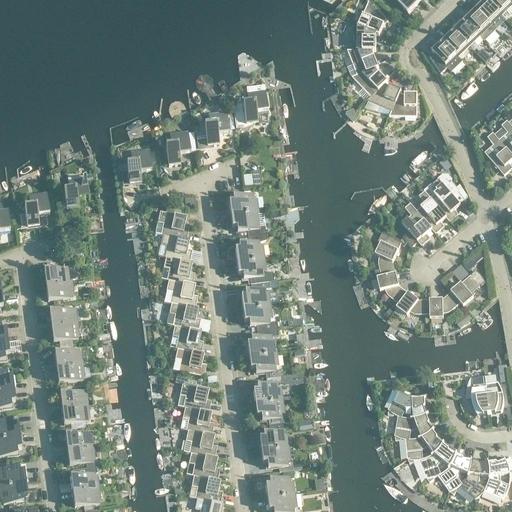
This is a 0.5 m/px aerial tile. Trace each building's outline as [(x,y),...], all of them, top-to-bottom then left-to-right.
[(421,2),(418,0),(393,0),(408,14),(421,2)] [(502,17),(486,0),(475,11),(491,27),(502,17)] [(511,0),(486,0),(502,17),(511,6),(511,5),(511,0)] [(369,2),(358,27),(376,35),(376,36),(379,37),(384,25),(383,25),(387,21),(369,2)] [(495,32),(491,27),(475,11),(464,21),(480,38),(484,42),(495,32)] [(480,38),(464,21),(453,32),(469,48),(480,38)] [(353,25),(352,52),(372,53),(376,53),(376,40),(374,40),(376,36),(376,35),(358,27),(353,25)] [(469,48),(453,32),(443,42),(458,58),(469,48)] [(443,42),(431,53),(434,55),(430,60),(440,76),(447,69),(451,73),(462,63),(458,58),(443,42)] [(351,79),(352,79),(357,77),(376,70),(379,69),(374,57),(372,58),(372,53),(352,52),(347,52),(353,67),(347,69),(351,79)] [(357,77),(352,79),(363,91),(358,95),(366,103),(366,102),(370,98),(370,99),(385,85),(388,83),(379,74),(377,75),(376,70),(357,77)] [(370,98),(366,102),(380,108),(378,114),(389,117),(391,113),(400,95),(401,92),(389,87),(389,89),(385,85),(370,99),(370,98)] [(248,105),(242,106),(232,107),(235,127),(257,124),(256,115),(267,113),(265,92),(261,92),(260,88),(246,90),(248,105)] [(391,113),(389,117),(389,118),(417,119),(417,96),(404,95),(404,97),(400,95),(391,113)] [(346,116),(349,119),(355,114),(352,111),(346,114),(346,116)] [(210,127),(204,128),(194,129),(196,149),(206,148),(219,146),(218,136),(229,135),(226,114),(223,114),(223,116),(209,118),(210,127)] [(357,116),(355,114),(349,119),(352,122),(354,122),(357,116)] [(507,134),(499,142),(511,157),(511,128),(507,122),(501,127),(507,134)] [(171,147),(165,148),(168,168),(177,167),(180,166),(179,161),(179,156),(190,155),(190,154),(195,153),(193,134),(188,135),(187,134),(184,134),(184,136),(170,138),(171,147)] [(506,167),(511,162),(511,157),(499,142),(493,134),(487,139),(493,147),(484,154),(504,177),(510,172),(506,167)] [(126,166),(118,167),(119,174),(121,174),(122,187),(128,186),(138,185),(141,184),(140,179),(140,174),(151,173),(151,172),(156,172),(154,151),(148,152),(145,152),(145,154),(131,156),(132,165),(126,166)] [(259,172),(251,173),(253,187),(261,186),(259,172)] [(465,201),(444,176),(424,193),(431,200),(430,200),(446,219),(450,224),(456,218),(452,214),(460,207),(460,206),(465,201)] [(86,178),(82,179),(68,180),(69,191),(63,192),(64,199),(55,200),(57,215),(58,214),(58,213),(78,211),(77,201),(88,199),(86,178)] [(425,205),(416,212),(432,231),(436,236),(442,230),(438,226),(446,219),(430,200),(431,200),(424,193),(423,191),(421,192),(423,194),(419,198),(425,205)] [(24,209),(25,216),(14,217),(16,231),(16,230),(39,227),(38,217),(49,216),(46,195),(43,195),(43,197),(29,199),(30,208),(24,209)] [(228,204),(230,216),(258,213),(257,209),(256,210),(254,201),(253,201),(252,195),(232,198),(233,203),(228,204)] [(402,225),(409,234),(403,239),(412,249),(418,244),(421,248),(428,242),(424,238),(432,231),(416,212),(410,205),(405,210),(411,217),(402,225)] [(155,235),(162,237),(162,236),(186,241),(188,233),(183,232),(186,219),(178,217),(179,211),(166,208),(165,214),(159,213),(157,224),(163,225),(160,235),(155,234),(155,235)] [(0,233),(10,232),(7,211),(3,212),(4,213),(0,213),(0,233)] [(258,216),(258,213),(230,216),(231,229),(236,228),(237,239),(265,236),(265,230),(257,230),(256,226),(258,225),(256,216),(258,216)] [(378,243),(380,244),(375,256),(380,258),(379,261),(378,264),(379,267),(380,272),(375,273),(377,279),(382,278),(382,279),(395,275),(392,264),(398,252),(397,252),(401,245),(389,239),(382,235),(382,236),(378,243)] [(162,236),(162,237),(160,247),(166,248),(163,258),(158,257),(158,258),(165,259),(189,264),(191,255),(186,254),(189,242),(186,241),(162,236)] [(266,242),(265,236),(237,239),(239,250),(234,251),(236,264),(264,260),(263,257),(262,257),(260,248),(259,248),(259,244),(266,242)] [(165,259),(163,269),(169,271),(166,281),(161,280),(160,280),(168,282),(192,287),(192,286),(194,278),(189,277),(192,264),(189,264),(165,259)] [(264,263),(264,260),(236,264),(237,276),(242,276),(243,281),(249,280),(250,286),(253,285),(268,283),(268,284),(271,283),(270,274),(263,275),(262,273),(264,273),(262,264),(264,263)] [(46,271),(43,272),(45,287),(72,284),(71,281),(69,281),(69,280),(76,279),(74,269),(68,270),(68,269),(56,270),(55,265),(45,266),(46,271)] [(471,278),(470,278),(461,285),(450,293),(451,294),(460,304),(463,308),(473,299),(470,296),(479,288),(479,287),(479,286),(480,287),(485,284),(484,282),(483,281),(482,279),(482,278),(481,277),(479,275),(478,275),(476,273),(475,272),(471,276),(471,277),(471,278)] [(396,275),(395,275),(382,279),(382,278),(377,279),(380,292),(385,291),(386,294),(388,296),(390,298),(399,305),(399,306),(407,295),(398,288),(399,288),(396,275)] [(168,282),(166,292),(171,293),(169,304),(164,302),(163,303),(171,305),(171,304),(195,310),(195,309),(197,301),(192,300),(195,287),(192,286),(192,287),(168,282)] [(268,283),(253,285),(254,291),(244,292),(245,298),(240,298),(242,311),(270,307),(270,304),(268,304),(267,295),(265,295),(265,291),(269,290),(268,284),(268,283)] [(72,284),(45,287),(47,302),(47,303),(48,303),(72,300),(70,287),(72,287),(72,284)] [(408,294),(407,295),(399,306),(399,305),(396,309),(407,318),(410,313),(412,315),(415,316),(418,316),(430,316),(430,302),(429,302),(418,302),(408,294)] [(451,294),(443,301),(429,301),(429,302),(430,302),(430,316),(430,321),(443,320),(443,315),(446,314),(449,313),(451,312),(460,304),(451,294)] [(171,304),(171,305),(169,315),(174,316),(172,326),(167,325),(166,326),(174,328),(174,327),(198,332),(199,324),(195,323),(198,310),(195,309),(195,310),(171,304)] [(270,311),(270,307),(242,311),(244,323),(248,323),(249,328),(255,327),(256,333),(277,330),(276,323),(269,324),(268,320),(270,320),(269,311),(270,311)] [(73,310),(51,313),(49,313),(51,328),(77,325),(77,322),(75,322),(73,310)] [(77,328),(77,325),(51,328),(53,344),(58,343),(59,348),(73,347),(72,341),(77,341),(76,328),(77,328)] [(174,327),(174,328),(172,338),(177,339),(175,349),(169,348),(169,349),(177,351),(177,350),(200,355),(202,346),(198,345),(201,333),(198,332),(174,327)] [(278,338),(277,330),(256,333),(257,339),(250,340),(251,345),(246,345),(248,358),(276,354),(276,351),(274,351),(273,342),(271,343),(271,339),(278,338)] [(9,356),(7,343),(0,344),(0,362),(5,362),(4,356),(9,356)] [(73,352),(73,347),(59,348),(60,353),(54,354),(56,370),(82,366),(82,363),(80,363),(78,351),(73,352)] [(177,350),(177,351),(175,361),(180,362),(178,372),(172,371),(203,378),(205,369),(201,368),(203,355),(200,355),(177,350)] [(282,372),(275,373),(274,367),(276,367),(275,358),(277,358),(276,354),(248,358),(250,371),(254,370),(255,375),(267,374),(268,380),(281,378),(283,378),(282,372)] [(83,369),(82,366),(56,370),(58,385),(82,382),(81,370),(83,369)] [(0,373),(0,392),(13,390),(12,378),(7,378),(6,373),(0,373)] [(283,378),(281,378),(282,384),(282,385),(291,385),(302,384),(301,375),(283,378)] [(266,380),(267,385),(256,387),(257,392),(253,393),(254,405),(282,402),(282,398),(280,399),(279,390),(277,390),(277,384),(282,384),(281,378),(268,380),(266,380)] [(498,384),(486,386),(489,416),(502,415),(502,412),(503,410),(503,409),(503,405),(504,402),(503,399),(503,395),(502,392),(500,389),(499,386),(498,384)] [(182,386),(179,397),(177,408),(184,409),(185,409),(208,414),(210,405),(205,404),(208,392),(182,386)] [(489,416),(486,386),(474,387),(473,389),(472,393),(472,397),(472,401),(473,406),(474,410),(475,414),(476,416),(477,418),(489,416)] [(15,403),(13,390),(0,392),(0,410),(11,409),(10,404),(15,403)] [(84,392),(62,395),(59,395),(61,411),(88,407),(87,404),(85,404),(84,392)] [(397,393),(388,412),(394,416),(396,417),(398,418),(399,419),(402,419),(406,412),(413,411),(413,420),(416,420),(419,419),(422,418),(425,417),(428,415),(425,407),(424,400),(427,399),(426,399),(424,399),(421,400),(418,400),(414,400),(411,400),(408,399),(405,398),(402,397),(399,395),(397,393)] [(283,405),(282,402),(254,405),(256,418),(260,417),(261,423),(281,420),(281,414),(282,414),(281,405),(283,405)] [(88,410),(88,407),(61,411),(63,426),(88,423),(86,411),(88,410)] [(185,409),(184,409),(182,420),(188,421),(186,431),(180,430),(180,431),(187,432),(188,432),(211,437),(213,428),(208,427),(211,414),(208,414),(185,409)] [(398,418),(394,438),(395,438),(401,440),(404,441),(405,441),(407,441),(410,441),(411,433),(418,431),(421,439),(423,438),(426,437),(429,435),(432,433),(434,430),(429,423),(426,417),(428,415),(425,417),(422,418),(419,419),(416,420),(413,420),(409,420),(406,420),(403,420),(402,419),(399,419),(398,418)] [(0,440),(19,438),(18,425),(13,426),(13,420),(0,421),(0,440)] [(263,439),(259,440),(260,452),(288,449),(288,445),(286,446),(285,437),(284,437),(283,431),(289,431),(288,425),(268,428),(269,433),(262,434),(263,439)] [(407,441),(405,441),(407,461),(408,461),(415,462),(417,462),(419,461),(421,461),(423,461),(423,452),(428,448),(433,456),(436,454),(438,452),(440,449),(442,447),(444,444),(436,438),(433,432),(434,431),(434,430),(432,433),(429,435),(426,437),(423,438),(421,439),(420,440),(417,441),(414,441),(410,441),(407,441)] [(188,432),(187,432),(185,442),(191,443),(189,454),(183,453),(190,455),(191,455),(214,460),(214,459),(216,451),(211,450),(214,437),(211,437),(188,432)] [(89,433),(67,436),(65,436),(67,452),(93,449),(92,445),(91,446),(89,433)] [(21,450),(19,438),(0,440),(0,458),(17,456),(16,451),(21,450)] [(421,461),(419,461),(426,480),(427,480),(433,479),(435,478),(436,478),(437,478),(439,477),(441,475),(439,468),(443,463),(450,468),(451,466),(453,463),(455,460),(456,457),(456,454),(448,450),(443,446),(444,444),(442,447),(440,449),(438,452),(436,454),(433,456),(430,458),(427,459),(424,460),(423,461),(421,461)] [(93,452),(93,449),(67,452),(69,467),(85,465),(93,464),(91,452),(93,452)] [(288,449),(260,452),(262,465),(266,464),(267,470),(279,468),(279,473),(292,472),(291,467),(287,467),(287,462),(288,461),(287,452),(289,452),(288,449)] [(439,477),(437,478),(449,494),(450,494),(456,491),(459,488),(461,487),(463,485),(458,478),(461,472),(469,476),(470,473),(471,470),(471,467),(472,463),(471,460),(462,459),(456,456),(457,454),(456,454),(456,457),(455,460),(453,463),(451,466),(450,468),(449,469),(447,471),(445,473),(442,475),(441,475),(439,477)] [(191,455),(190,455),(188,465),(194,466),(192,477),(186,475),(186,476),(193,478),(193,477),(217,483),(217,482),(219,474),(214,473),(217,460),(214,459),(214,460),(191,455)] [(488,462),(489,466),(489,469),(490,472),(490,475),(489,478),(489,479),(489,482),(488,485),(486,488),(486,489),(484,491),(483,493),(502,500),(503,499),(505,496),(507,493),(509,488),(501,485),(501,479),(511,478),(511,461),(511,462),(510,459),(505,462),(504,460),(496,464),(489,465),(488,462)] [(461,487),(459,488),(475,501),(476,500),(481,496),(483,493),(484,491),(486,489),(479,483),(481,477),(489,478),(490,475),(490,472),(489,469),(489,466),(488,462),(479,464),(472,463),(472,460),(471,460),(472,463),(471,467),(471,470),(470,473),(469,476),(467,479),(465,482),(463,485),(461,487)] [(0,488),(25,485),(24,472),(19,473),(19,467),(5,469),(0,469),(0,488)] [(96,474),(95,469),(86,470),(86,475),(70,478),(72,493),(98,490),(98,487),(96,487),(94,474),(96,474)] [(265,487),(266,500),(294,496),(294,493),(292,493),(291,484),(290,484),(289,479),(293,478),(292,473),(278,475),(279,480),(268,481),(269,486),(265,487)] [(193,477),(193,478),(191,488),(197,489),(194,499),(189,498),(189,499),(196,501),(196,500),(220,505),(222,496),(217,495),(220,483),(217,482),(217,483),(193,477)] [(27,497),(25,485),(0,488),(0,500),(2,500),(3,506),(23,503),(23,498),(27,497)] [(99,493),(98,490),(72,493),(74,509),(84,507),(92,506),(98,505),(97,493),(99,493)] [(295,499),(294,496),(266,500),(267,511),(269,511),(272,511),(293,511),(293,509),(294,509),(293,500),(295,499)] [(196,500),(196,501),(194,511),(200,511),(199,511),(221,511),(223,506),(220,505),(196,500)]
